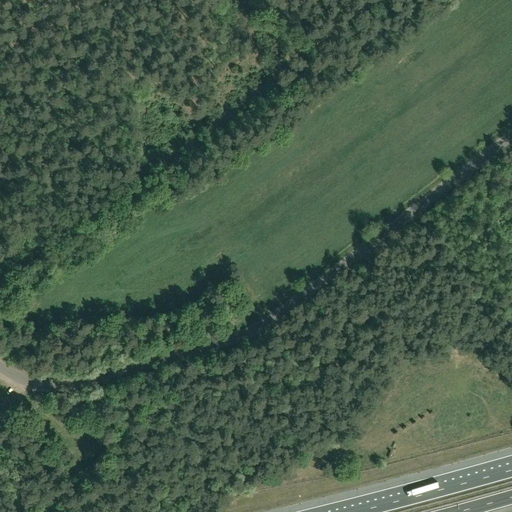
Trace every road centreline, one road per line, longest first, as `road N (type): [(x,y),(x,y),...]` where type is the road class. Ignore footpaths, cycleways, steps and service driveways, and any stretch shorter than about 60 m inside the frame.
road 1 (unclassified): [(0,367),(36,387),(105,381),(243,331),(511,133)]
road 2 (motorway): [(511,470),(355,511)]
